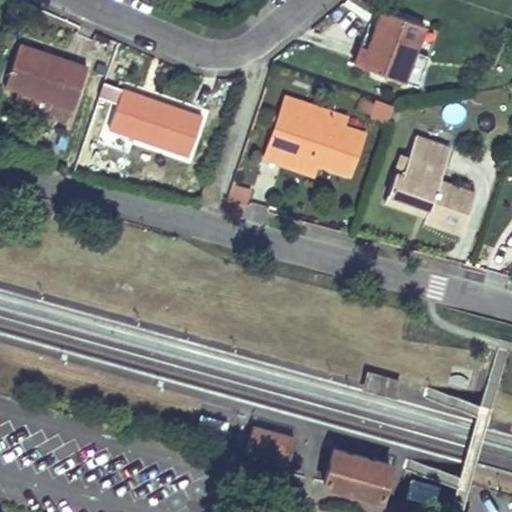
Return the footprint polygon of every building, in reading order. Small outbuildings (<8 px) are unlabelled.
[(424,25),(382,9),(369,43),(374,45),(365,67),(403,82),(415,51),(424,25)] [(355,63),(365,67),(374,45),(369,43),(363,41),(355,63)] [(44,114),(68,123),(87,67),(63,60),(62,64),(42,58),(43,53),(18,44),(4,85),(18,90),(14,103),(45,113),(44,114)] [(429,56),(415,51),(403,82),(417,87),(429,56)] [(63,60),(43,53),(42,58),(62,64),(63,60)] [(142,88),(139,95),(153,100),(156,92),(142,88)] [(139,95),(122,89),(108,128),(136,138),(188,155),(202,116),(153,100),(139,95)] [(317,163),(349,174),(362,134),(329,122),(332,112),(285,95),(274,126),(292,132),(288,144),(287,147),(318,158),(317,163)] [(369,116),(388,122),(393,106),(375,99),(369,116)] [(288,144),(292,132),(274,126),(270,138),(288,144)] [(133,148),(136,138),(108,128),(105,138),(133,148)] [(439,181),(450,148),(415,136),(408,156),(402,174),(395,172),(388,193),(429,207),(426,215),(424,220),(461,233),(475,193),(439,181)] [(317,163),(318,158),(287,147),(285,152),(317,163)] [(80,148),(76,162),(86,165),(91,152),(80,148)] [(401,154),(395,172),(402,174),(408,156),(401,154)] [(250,189),(232,185),(226,201),(246,206),(250,189)] [(426,215),(429,207),(388,193),(385,201),(426,215)] [(398,380),(369,372),(366,382),(396,390),(398,380)] [(217,427),(219,418),(200,412),(197,422),(217,427)] [(245,451),(286,463),(293,437),(252,426),(245,451)] [(333,448),(324,481),(380,497),(389,464),(333,448)] [(410,498),(436,504),(440,486),(413,480),(410,498)]
